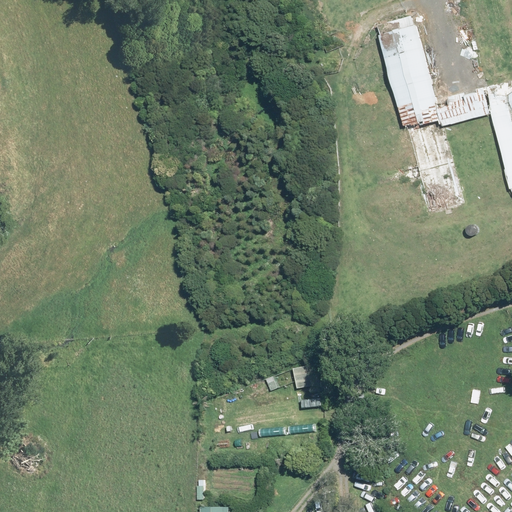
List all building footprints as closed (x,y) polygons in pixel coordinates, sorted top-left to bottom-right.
[(384,4),(381,0),(320,0),(332,27),(384,4)] [(511,83),(487,90),(444,101),(422,14),(380,24),(414,162),(395,167),(399,187),(420,182),(429,217),(469,207),(449,129),(495,117),(511,184),(511,83)] [(302,391),(324,388),(320,363),(299,366),(302,391)] [(252,397),(258,394),(259,398),(271,394),(266,381),(243,389),(245,396),(251,394),(252,397)] [(324,388),(302,391),(304,400),(326,397),(324,388)] [(208,480),(202,480),(202,486),(200,486),(199,499),(207,499),(208,480)]
